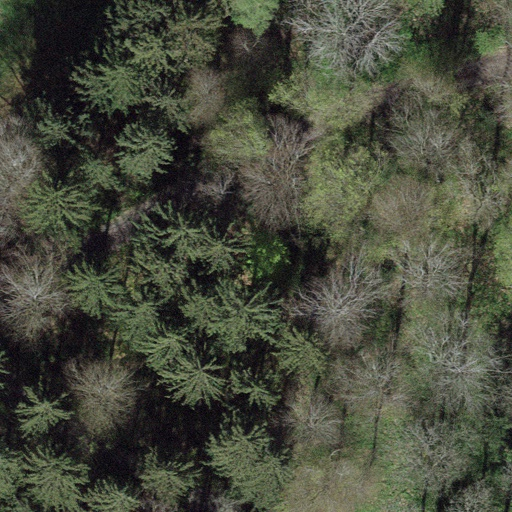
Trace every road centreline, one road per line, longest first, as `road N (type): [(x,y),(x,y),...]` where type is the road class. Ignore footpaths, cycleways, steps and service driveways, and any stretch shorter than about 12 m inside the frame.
road 1 (track): [(511,59),(288,137),(0,285)]
road 2 (track): [(226,511),(78,433),(0,377)]
